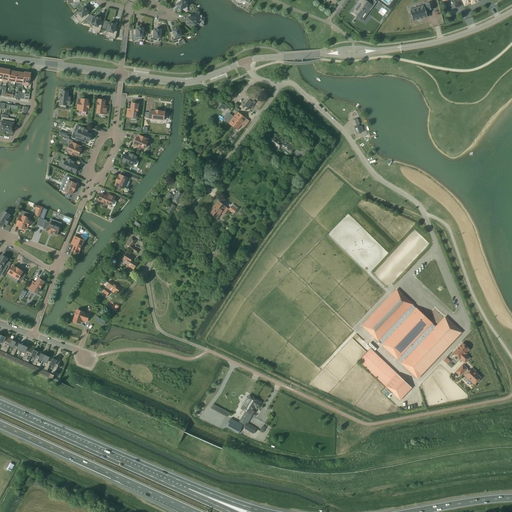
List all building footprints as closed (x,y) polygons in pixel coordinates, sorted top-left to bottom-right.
[(187,4),(189,2),(188,1),(188,0),(177,0),(175,2),(178,5),(177,5),(181,10),(187,5),(187,4)] [(377,2),(374,0),(370,0),(368,3),(364,0),(363,0),(360,5),(358,4),(354,9),(353,9),(350,12),(363,21),(360,19),(364,13),(367,14),(366,15),(367,16),(377,2)] [(416,7),(410,9),(411,11),(410,11),(413,21),(427,17),(425,10),(427,10),(427,11),(434,9),(432,2),(426,4),(427,7),(425,8),(424,7),(424,8),(423,5),(416,7)] [(78,12),(79,13),(77,15),(77,16),(77,17),(77,18),(77,19),(78,20),(78,21),(79,22),(79,23),(80,23),(80,24),(90,15),(88,13),(88,12),(84,7),(78,12)] [(196,24),(199,24),(199,23),(200,22),(200,21),(201,20),(202,19),(202,18),(202,17),(202,16),(202,15),(190,14),(189,18),(188,17),(188,20),(187,24),(196,25),(196,24)] [(92,24),(93,25),(92,28),(93,28),(93,29),(94,29),(95,31),(96,32),(97,32),(98,33),(99,33),(104,21),(98,19),(99,18),(95,17),(92,24)] [(108,31),(107,34),(108,35),(109,35),(109,36),(110,36),(110,37),(111,37),(111,38),(112,38),(113,39),(114,39),(115,39),(119,27),(115,26),(116,25),(109,23),(107,31),(108,31)] [(142,40),(142,37),(143,37),(143,28),(137,28),(137,29),(133,29),(133,42),(134,42),(135,42),(136,42),(137,42),(138,41),(139,40),(140,40),(141,40),(142,40)] [(175,44),(176,44),(177,43),(178,43),(178,42),(179,42),(179,41),(180,40),(181,39),(180,36),(182,36),(179,28),(173,30),(173,31),(170,32),(174,44),(175,44)] [(159,41),(159,38),(160,38),(161,30),(155,29),(155,30),(151,30),(150,43),(151,43),(152,43),(153,43),(154,43),(155,43),(156,42),(157,41),(158,41),(159,41)] [(17,72),(9,71),(7,80),(15,82),(17,72)] [(17,72),(15,82),(23,83),(24,73),(17,72)] [(67,91),(63,91),(62,91),(61,94),(61,98),(60,105),(67,105),(67,104),(70,105),(71,98),(67,97),(68,91),(67,91)] [(88,100),(87,99),(87,98),(84,98),(84,99),(82,99),(81,100),(79,99),(77,109),(80,110),(80,111),(87,111),(87,109),(89,109),(90,103),(88,103),(88,100)] [(104,100),(100,99),(99,99),(98,103),(98,107),(97,113),(107,114),(108,106),(104,106),(105,100),(104,100)] [(132,103),(131,109),(128,109),(127,117),(137,118),(138,111),(138,108),(138,104),(133,103),(132,103)] [(153,112),(150,111),(149,118),(164,120),(165,112),(160,112),(161,111),(156,110),(156,111),(153,111),(153,112)] [(233,127),(234,126),(242,115),(238,112),(234,117),(233,116),(232,119),(229,117),(226,121),(229,123),(228,123),(233,127)] [(242,115),(234,126),(233,127),(238,130),(242,125),(245,127),(249,121),(246,118),(242,115)] [(8,118),(5,132),(8,132),(7,133),(11,134),(14,119),(8,118)] [(362,132),(360,126),(359,126),(359,124),(360,124),(358,119),(352,121),(354,126),(355,128),(354,128),(356,134),(362,132)] [(88,130),(81,127),(80,130),(79,130),(77,136),(83,138),(86,140),(89,141),(90,140),(92,136),(92,135),(86,133),(88,130)] [(268,143),(278,150),(281,146),(286,150),(284,153),(289,156),(291,153),(291,154),(296,147),(290,142),(288,144),(275,134),(268,143)] [(134,143),(137,145),(136,146),(142,149),(143,147),(145,148),(148,142),(147,142),(148,139),(139,135),(138,138),(137,137),(136,140),(135,139),(134,142),(134,143)] [(81,146),(72,142),(71,145),(70,145),(68,151),(70,152),(69,153),(75,156),(76,154),(79,155),(80,155),(81,152),(80,152),(81,149),(80,149),(81,146)] [(123,155),(121,159),(121,160),(124,162),(128,163),(134,166),(136,160),(136,159),(137,156),(130,153),(129,157),(124,154),(123,155)] [(74,161),(68,158),(66,162),(66,161),(63,167),(69,170),(72,171),(76,173),(76,172),(78,168),(78,167),(73,164),(74,161)] [(117,181),(115,185),(123,189),(129,174),(122,172),(121,175),(120,175),(119,177),(118,177),(116,181),(117,181)] [(64,191),(67,192),(65,197),(69,199),(71,194),(72,194),(73,190),(74,191),(76,187),(75,186),(76,184),(76,183),(77,180),(70,177),(64,191)] [(166,197),(170,200),(171,198),(172,199),(172,200),(178,204),(184,195),(178,190),(174,197),(173,196),(173,195),(169,193),(166,197)] [(101,195),(99,199),(99,200),(102,201),(105,203),(112,205),(115,196),(108,193),(107,196),(101,194),(101,195)] [(209,213),(217,219),(226,207),(219,201),(209,213)] [(172,204),(167,210),(172,213),(176,207),(172,204)] [(229,209),(234,213),(237,209),(233,205),(229,209)] [(10,215),(5,211),(2,214),(1,214),(0,215),(0,224),(2,226),(4,223),(7,225),(11,219),(8,217),(10,215)] [(20,216),(16,225),(19,226),(19,227),(21,228),(21,229),(24,230),(24,229),(25,229),(26,226),(28,227),(30,221),(28,220),(29,218),(23,216),(23,217),(20,216)] [(46,222),(43,228),(47,230),(46,230),(49,231),(49,232),(53,234),(53,233),(57,235),(60,227),(46,222)] [(75,236),(72,244),(75,245),(72,251),(73,251),(77,253),(78,253),(80,250),(81,246),(84,240),(75,236)] [(133,245),(137,240),(133,236),(126,246),(136,254),(139,250),(133,245)] [(122,261),(126,263),(125,263),(128,265),(127,266),(134,269),(137,264),(131,260),(134,256),(128,252),(122,261)] [(21,270),(17,268),(13,266),(9,273),(22,281),(25,275),(22,273),(23,272),(20,271),(21,270)] [(39,278),(36,283),(33,281),(29,288),(37,293),(41,288),(43,285),(45,282),(44,281),(40,278),(40,279),(39,278)] [(110,281),(102,293),(107,296),(111,290),(116,294),(121,288),(110,281)] [(397,290),(363,326),(417,378),(461,332),(445,318),(436,327),(432,323),(397,290)] [(73,321),(80,323),(81,319),(87,321),(89,315),(84,313),(84,312),(77,310),(73,321)] [(95,320),(104,326),(106,322),(98,317),(95,320)] [(0,355),(1,356),(10,336),(7,335),(6,337),(2,335),(0,339),(0,355)] [(13,349),(16,342),(12,340),(13,338),(10,336),(1,356),(9,359),(13,349)] [(13,349),(9,359),(16,362),(20,353),(20,352),(22,349),(23,346),(24,345),(20,343),(21,341),(17,339),(16,342),(13,349)] [(462,343),(453,353),(460,359),(465,363),(470,358),(465,354),(469,350),(462,343)] [(20,353),(16,362),(23,366),(32,346),(30,345),(29,345),(28,347),(24,345),(23,346),(22,349),(20,352),(20,353)] [(35,359),(38,352),(34,350),(35,348),(32,346),(23,366),(30,369),(35,359)] [(35,359),(30,369),(38,372),(46,355),(41,353),(42,351),(39,350),(39,349),(38,352),(35,359)] [(46,355),(38,372),(45,375),(49,366),(50,366),(53,358),(54,356),(51,355),(50,357),(46,355)] [(45,375),(53,379),(61,359),(58,358),(57,360),(53,358),(50,366),(49,366),(45,375)] [(456,372),(460,376),(463,373),(465,375),(474,384),(481,378),(474,372),(475,371),(472,368),(469,371),(467,369),(463,365),(456,372)] [(397,374),(386,386),(400,400),(412,388),(397,374)] [(423,386),(420,387),(426,404),(429,403),(423,386)] [(240,408),(246,412),(247,412),(255,398),(249,395),(247,398),(246,397),(243,402),(243,403),(240,408)] [(255,398),(247,412),(249,414),(253,416),(255,412),(253,410),(254,407),(257,409),(261,402),(255,398)] [(243,425),(242,424),(239,423),(231,418),(226,427),(239,433),(243,425)] [(257,429),(246,423),(243,428),(254,434),(257,429)] [(263,442),(270,427),(267,426),(263,434),(259,433),(260,430),(257,429),(254,435),(256,436),(255,437),(251,435),(250,437),(263,442)] [(11,472),(15,464),(11,462),(7,469),(11,472)]
